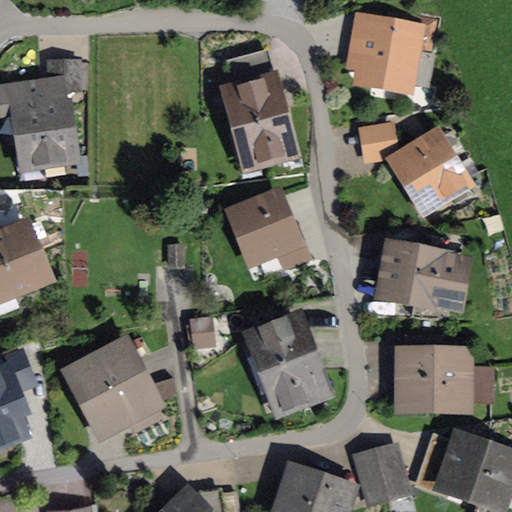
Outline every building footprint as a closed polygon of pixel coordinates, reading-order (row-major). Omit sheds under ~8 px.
[(431,62),(438,20),(386,11),(385,19),(354,14),(345,71),(353,72),(351,88),(412,98),(419,60),(431,62)] [(266,51),(224,63),(231,85),(216,89),(241,177),(299,161),(275,73),(272,73),(266,51)] [(81,94),(81,91),(88,91),(87,64),(80,64),(80,61),(45,62),(46,80),(61,78),(64,94),(81,94)] [(16,176),(76,166),(76,177),(87,177),(86,159),(77,159),(68,100),(65,101),(64,94),(61,78),(46,80),(0,87),(0,120),(7,120),(16,176)] [(363,164),(382,161),(398,151),(393,124),(357,129),(363,164)] [(475,188),(437,127),(398,151),(382,161),(420,221),(475,188)] [(309,262),(279,188),(222,212),(247,272),(277,259),(283,273),(309,262)] [(0,222),(11,223),(10,189),(0,189),(0,222)] [(0,268),(38,253),(25,220),(0,230),(0,268)] [(453,252),(443,250),(444,240),(421,236),(419,247),(382,241),(372,305),(412,311),(411,318),(428,321),(450,319),(451,314),(463,316),(471,259),(452,256),(453,252)] [(184,270),(182,245),(166,246),(168,271),(184,270)] [(0,305),(51,284),(38,253),(0,268),(0,305)] [(273,423),(333,400),(299,312),(239,336),(273,423)] [(189,321),(193,350),(215,348),(211,318),(189,321)] [(164,411),(159,402),(176,397),(174,380),(150,386),(124,337),(57,373),(96,447),(164,411)] [(442,337),(403,337),(403,349),(391,350),(392,417),(473,416),(473,403),(493,403),(493,368),(473,368),(472,349),(443,349),(442,337)] [(37,387),(21,349),(1,357),(4,365),(0,366),(0,452),(28,442),(19,421),(27,418),(18,395),(37,387)] [(484,511),(506,511),(511,495),(511,451),(451,432),(430,494),(484,511)] [(396,444),(374,450),(389,503),(411,496),(396,444)] [(389,503),(374,450),(351,456),(367,509),(389,503)] [(349,511),(358,488),(285,464),(269,511),(349,511)] [(209,511),(183,487),(158,511),(209,511)]
